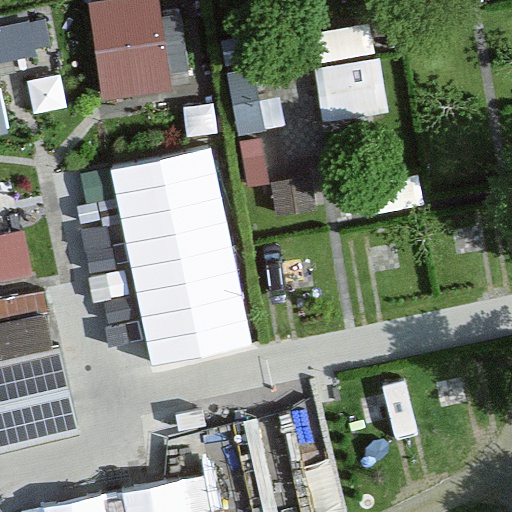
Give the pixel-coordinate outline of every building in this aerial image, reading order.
[(92,0),(107,85),(176,73),(163,0),(92,0)] [(6,40),(52,38),(50,5),(0,7),(0,116),(10,116),(6,40)] [(383,8),(323,16),(347,200),(407,192),(383,8)] [(155,358),(258,337),(215,122),(112,143),(155,358)] [(28,212),(0,218),(0,268),(39,259),(28,212)] [(0,433),(85,409),(50,289),(0,303),(0,433)] [(128,463),(132,511),(213,511),(209,457),(128,463)] [(30,511),(127,511),(122,474),(27,488),(30,511)]
